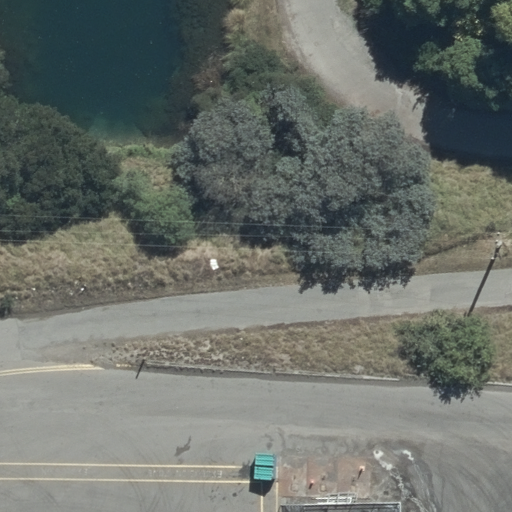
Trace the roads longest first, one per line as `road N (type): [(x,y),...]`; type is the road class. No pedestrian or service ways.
road 1 (track): [(511,287),(80,322),(0,343)]
road 2 (track): [(511,134),(454,130),(390,109),(349,73),(316,0)]
